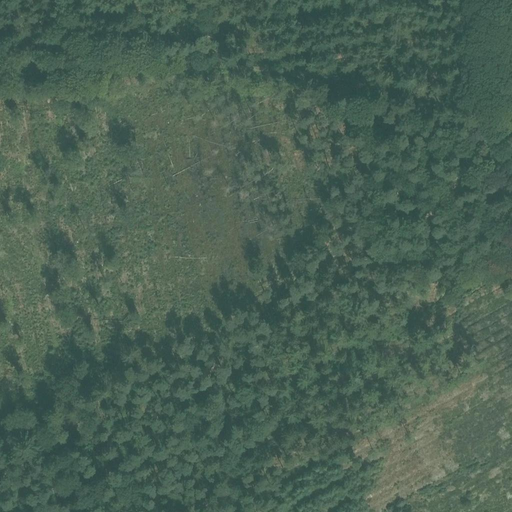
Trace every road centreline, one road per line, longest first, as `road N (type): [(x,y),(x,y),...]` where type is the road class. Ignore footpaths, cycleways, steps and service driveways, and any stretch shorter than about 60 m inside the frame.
road 1 (track): [(488,111),(237,67),(0,68)]
road 2 (track): [(511,207),(487,128),(483,0)]
